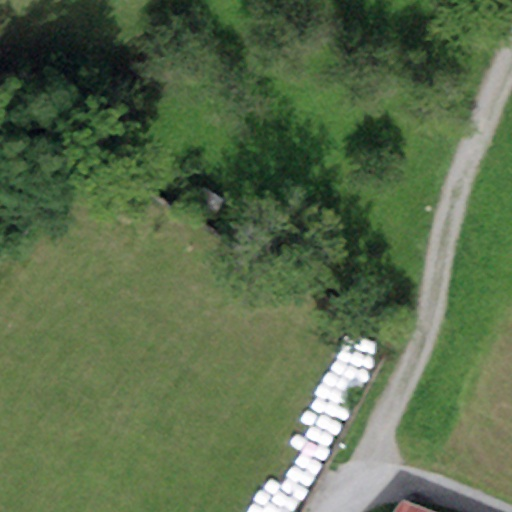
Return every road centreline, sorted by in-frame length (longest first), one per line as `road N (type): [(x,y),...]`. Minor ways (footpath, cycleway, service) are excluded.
road 1 (track): [(329,511),(423,333),(511,89)]
road 2 (residential): [(473,511),(397,486),(361,492),(329,511)]
